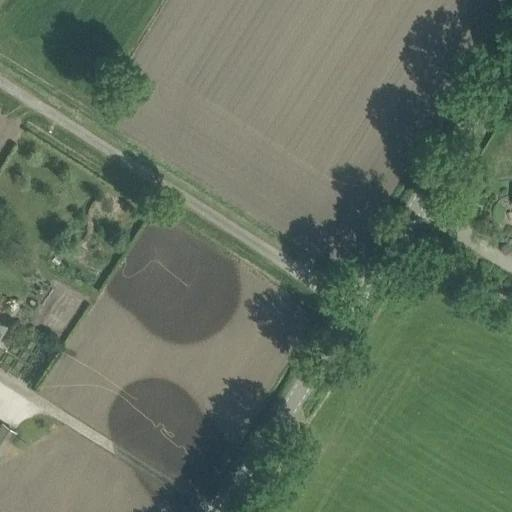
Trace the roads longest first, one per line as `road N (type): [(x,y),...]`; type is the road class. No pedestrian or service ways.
road 1 (unclassified): [(353,306),(0,81)]
road 2 (unclassified): [(353,306),(511,57)]
road 3 (unclassified): [(224,511),(353,306)]
